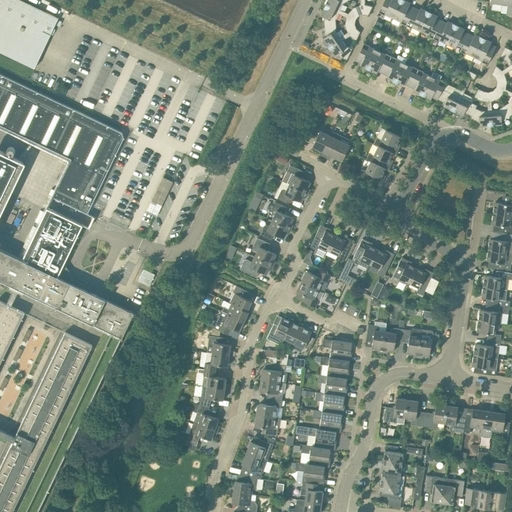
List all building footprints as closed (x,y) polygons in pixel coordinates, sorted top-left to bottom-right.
[(0,51),(35,68),(59,18),(20,0),(0,0),(0,1),(0,51)] [(343,4),(348,0),(347,0),(328,0),(326,5),(339,11),(338,13),(343,16),(345,12),(340,10),(343,4)] [(393,18),(401,0),(384,0),(379,12),(385,15),(385,14),(393,18)] [(406,25),(414,8),(409,5),(410,3),(403,0),(401,0),(393,18),(401,22),(400,23),(406,25)] [(511,0),(490,0),(490,1),(492,2),(491,9),(507,11),(507,13),(511,14),(511,0)] [(336,19),(338,13),(339,11),(326,5),(321,15),(324,16),(324,26),(336,26),(336,19)] [(420,31),(429,12),(421,8),(420,10),(414,8),(406,25),(412,28),(412,27),(420,31)] [(433,38),(441,21),(436,18),(437,16),(429,12),(420,31),(428,35),(427,36),(433,38)] [(447,44),(456,25),(448,21),(447,23),(441,21),(433,38),(439,41),(439,40),(447,44)] [(460,51),(468,34),(463,31),(464,29),(456,25),(447,44),(455,47),(454,49),(460,51)] [(341,39),(342,41),(347,38),(344,34),(340,37),(337,32),(336,26),(324,26),(325,37),(323,38),(329,47),(341,39)] [(474,57),(483,38),(475,34),(474,36),(468,34),(460,51),(466,54),(466,53),(474,57)] [(491,42),(483,38),(474,57),(482,60),(481,62),(487,64),(496,47),(490,44),(491,42)] [(346,46),(342,41),(341,39),(329,47),(335,57),(337,55),(347,60),(352,49),(346,46)] [(368,69),(377,50),(370,47),(370,46),(364,43),(356,60),(361,63),(360,65),(368,69)] [(506,60),(509,65),(510,67),(511,66),(511,50),(505,47),(500,57),(506,60)] [(378,71),(383,73),(391,56),(386,53),(385,54),(377,50),(368,69),(377,73),(378,71)] [(397,58),(391,56),(383,73),(388,76),(387,78),(395,82),(404,63),(407,59),(398,55),(397,58)] [(410,86),(418,69),(413,66),(412,67),(404,63),(395,82),(404,86),(405,84),(410,86)] [(422,95),(431,76),(424,73),(424,72),(418,69),(410,86),(415,89),(414,91),(422,95)] [(468,70),(465,75),(474,79),(476,74),(468,70)] [(434,72),(431,76),(422,95),(431,99),(432,97),(437,99),(445,83),(446,82),(440,79),(441,76),(434,72)] [(0,73),(0,125),(33,141),(71,159),(53,197),(87,214),(124,138),(122,132),(120,131),(0,73)] [(461,98),(464,93),(466,88),(463,86),(460,90),(445,83),(437,99),(444,103),(443,106),(453,110),(460,97),(461,98)] [(470,119),(476,108),(477,105),(472,103),(473,101),(473,99),(471,97),(470,96),(464,93),(461,98),(460,97),(453,110),(463,115),(464,112),(471,116),(470,119)] [(321,113),(330,114),(331,105),(322,104),(321,113)] [(482,111),(476,108),(470,119),(480,123),(480,126),(491,125),(490,110),(492,110),(492,105),(487,105),(488,110),(482,111)] [(510,116),(504,106),(498,110),(492,110),(490,110),(491,125),(502,124),(502,121),(510,116)] [(322,151),(330,135),(312,127),(306,139),(314,143),(312,146),(322,151)] [(378,146),(393,153),(396,154),(400,146),(399,144),(398,143),(401,137),(386,130),(381,139),(377,137),(374,144),(378,146)] [(332,131),(330,135),(322,151),(332,156),(342,136),(332,131)] [(352,141),(342,136),(332,156),(342,161),(352,141)] [(371,161),(385,169),(389,170),(393,162),(392,160),(390,159),(393,153),(378,146),(374,155),(369,153),(366,159),(371,161)] [(0,279),(15,286),(20,289),(85,320),(104,329),(112,333),(122,338),(134,313),(75,285),(62,268),(83,225),(47,208),(43,217),(22,260),(0,249),(0,202),(20,160),(19,160),(13,157),(15,153),(15,152),(15,151),(15,150),(14,149),(14,148),(13,147),(12,147),(10,147),(9,147),(8,148),(7,149),(5,153),(0,150),(0,279)] [(385,169),(371,161),(366,171),(362,169),(358,175),(381,186),(385,177),(384,175),(383,175),(385,169)] [(289,184),(308,193),(310,189),(308,188),(310,182),(301,178),(304,171),(290,165),(282,181),(289,184)] [(161,176),(145,212),(156,217),(172,181),(161,176)] [(306,197),(308,193),(289,184),(287,190),(284,189),(281,189),(277,198),(288,204),(291,198),(301,202),(303,196),(306,197)] [(257,191),(254,196),(261,200),(263,194),(257,191)] [(494,213),(511,215),(511,196),(507,195),(506,203),(495,202),(494,213)] [(272,220),(291,229),(293,225),(290,224),(293,218),(284,214),(287,207),(275,202),(271,211),(272,214),(275,215),(272,220)] [(110,226),(125,226),(125,213),(110,213),(110,226)] [(502,233),(511,234),(511,215),(494,213),(492,224),(503,226),(502,233)] [(289,233),(291,229),(272,220),(269,226),(267,225),(264,226),(260,234),(271,240),(274,234),(283,238),(286,232),(289,233)] [(328,250),(335,235),(329,232),(330,231),(329,229),(321,224),(310,247),(317,250),(319,246),(328,250)] [(511,234),(502,233),(501,240),(490,238),(488,250),(511,252),(511,234)] [(341,238),(335,235),(328,250),(338,255),(335,259),(342,262),(353,240),(344,236),(342,237),(341,238)] [(255,257),(273,265),(275,261),(273,260),(276,254),(266,250),(269,243),(257,238),(253,247),(254,250),(257,251),(255,257)] [(370,264),(377,249),(371,246),(372,245),(371,242),(362,238),(352,261),(368,268),(370,264)] [(383,252),(377,249),(370,264),(379,269),(377,273),(384,276),(395,254),(386,250),(384,250),(383,252)] [(511,257),(511,253),(488,250),(487,261),(498,262),(497,268),(510,270),(511,264),(511,257)] [(271,270),(273,265),(255,257),(252,262),(247,259),(244,260),(240,269),(257,277),(259,271),(266,274),(269,268),(271,270)] [(409,283),(416,268),(410,265),(411,264),(410,261),(402,257),(391,280),(397,283),(400,278),(409,283)] [(416,268),(409,283),(419,287),(416,292),(423,295),(434,273),(425,268),(423,269),(422,271),(416,268)] [(155,274),(146,270),(144,269),(139,280),(141,281),(150,285),(155,274)] [(301,281),(319,289),(323,280),(327,282),(330,275),(319,270),(316,275),(308,271),(306,273),(305,273),(301,281)] [(511,272),(496,271),(496,277),(485,275),(483,286),(507,290),(509,279),(511,279),(511,272)] [(314,298),(319,289),(301,281),(297,289),(299,290),(298,292),(307,296),(304,302),(315,307),(318,300),(314,298)] [(0,363),(25,313),(11,306),(20,289),(15,286),(6,304),(0,300),(0,363)] [(230,303),(232,304),(247,311),(251,301),(241,296),(244,289),(237,286),(233,292),(235,293),(230,303)] [(507,290),(483,286),(482,297),(492,299),(492,305),(509,307),(510,301),(506,300),(507,290)] [(328,294),(325,300),(332,304),(332,303),(336,305),(339,299),(328,294)] [(248,312),(247,311),(232,304),(229,309),(224,306),(222,311),(243,321),(244,321),(248,312)] [(508,314),(509,307),(492,305),(491,311),(480,309),(478,321),(496,323),(501,324),(503,313),(508,314)] [(243,321),(222,311),(214,328),(219,330),(220,331),(228,334),(231,328),(239,331),(243,321)] [(281,345),(284,338),(292,322),(293,319),(290,318),(288,320),(282,317),(278,325),(274,323),(267,338),(281,345)] [(382,352),(385,331),(386,323),(375,321),(375,325),(368,324),(367,336),(373,338),(372,348),(378,349),(378,351),(382,352)] [(496,323),(478,321),(477,332),(488,333),(487,339),(500,341),(501,335),(494,334),(496,323)] [(294,343),(302,327),(303,324),(299,322),(298,325),(292,322),(284,338),(294,343)] [(308,330),(302,327),(294,343),(304,348),(304,347),(309,350),(315,338),(309,336),(313,329),(309,327),(308,330)] [(212,330),(211,335),(220,337),(220,331),(219,330),(214,328),(212,330)] [(391,332),(385,331),(382,352),(387,353),(388,350),(394,351),(395,341),(402,342),(404,329),(394,328),(392,329),(391,332)] [(413,356),(418,357),(421,335),(422,329),(413,328),(410,330),(404,329),(402,342),(409,343),(407,353),(414,354),(413,356)] [(421,337),(418,357),(423,358),(423,355),(429,356),(431,346),(438,347),(439,334),(433,333),(433,332),(432,330),(422,329),(421,335),(421,337)] [(15,436),(0,428),(0,434),(13,441),(0,467),(0,511),(12,511),(92,345),(65,332),(15,436)] [(207,352),(232,356),(233,351),(230,350),(231,344),(219,343),(220,337),(211,335),(209,335),(207,352)] [(330,358),(349,361),(351,361),(352,354),(350,354),(352,342),(324,339),(323,346),(331,347),(330,358)] [(498,358),(500,341),(487,339),(486,345),(475,344),(474,355),(498,358)] [(278,351),(275,351),(265,349),(264,356),(265,356),(274,357),(277,358),(278,351)] [(231,360),(232,356),(207,352),(205,369),(215,370),(216,364),(228,366),(228,360),(231,360)] [(495,375),(498,358),(474,355),(472,366),(483,367),(482,373),(495,375)] [(327,376),(347,378),(348,379),(349,372),(348,372),(349,361),(330,358),(321,357),(320,362),(320,364),(329,365),(327,376)] [(261,380),(280,382),(281,372),(286,373),(287,365),(276,364),(274,363),(273,370),(263,368),(262,371),(261,380)] [(214,376),(215,370),(205,369),(202,386),(227,390),(228,385),(225,384),(226,378),(214,376)] [(347,378),(327,376),(319,375),(318,382),(326,383),(325,394),(344,396),(346,396),(347,390),(345,389),(347,378)] [(286,383),(280,382),(261,380),(260,388),(261,389),(261,391),(270,392),(270,399),(282,400),(283,393),(284,392),(286,383)] [(227,394),(227,390),(202,386),(201,397),(199,404),(209,407),(211,398),(223,400),(224,394),(227,394)] [(322,411),(342,414),(343,414),(344,407),(343,407),(344,396),(325,394),(316,392),(315,400),(324,401),(322,411)] [(405,417),(407,399),(396,398),(395,408),(386,407),(384,421),(397,423),(398,416),(405,417)] [(281,408),(282,400),(270,399),(269,405),(259,404),(259,406),(257,406),(256,415),(275,417),(277,407),(281,408)] [(424,426),(426,412),(417,411),(418,401),(407,399),(405,417),(412,418),(411,425),(424,426)] [(194,421),(217,430),(219,426),(216,425),(218,419),(207,415),(209,407),(199,404),(193,403),(191,411),(197,412),(194,421)] [(444,423),(447,405),(436,404),(435,413),(426,412),(424,426),(436,428),(437,422),(444,423)] [(447,405),(444,423),(451,424),(450,430),(463,432),(465,418),(457,417),(458,407),(447,405)] [(480,434),(483,410),(473,409),(472,413),(466,412),(465,418),(463,432),(480,434)] [(342,414),(322,411),(314,410),(313,417),(321,419),(320,429),(336,431),(341,432),(342,425),(340,425),(342,414)] [(491,437),(494,412),(483,410),(480,434),(480,436),(491,437)] [(505,413),(494,412),(491,437),(492,430),(502,431),(502,437),(508,438),(510,422),(504,421),(505,413)] [(281,418),(275,417),(256,415),(255,423),(256,424),(256,426),(266,427),(265,434),(277,436),(278,428),(280,427),(281,418)] [(216,435),(217,430),(194,421),(188,438),(198,441),(200,436),(211,439),(213,434),(216,435)] [(314,447),(330,449),(335,449),(336,443),(335,442),(336,431),(320,429),(308,428),(307,435),(315,436),(314,447)] [(246,453),(267,460),(273,444),(267,441),(265,447),(250,442),(246,453)] [(308,464),(325,466),(329,467),(330,460),(329,460),(330,449),(314,447),(302,445),(301,452),(310,453),(308,464)] [(423,449),(407,447),(406,453),(422,455),(423,449)] [(385,450),(384,461),(402,464),(403,452),(397,452),(395,451),(387,450),(385,450)] [(478,451),(477,460),(488,461),(489,453),(478,451)] [(267,460),(246,453),(242,463),(244,464),(240,475),(257,478),(260,478),(267,460)] [(400,474),(402,464),(384,461),(382,472),(400,474)] [(302,482),(317,484),(324,485),(325,477),(323,477),(325,466),(308,464),(296,462),(295,470),(304,471),(302,482)] [(415,477),(417,477),(423,478),(424,467),(417,465),(415,477)] [(399,485),(400,474),(382,472),(381,483),(399,485)] [(233,492),(251,494),(252,488),(256,489),(257,478),(240,475),(240,476),(240,481),(235,481),(233,492)] [(442,502),(445,485),(446,478),(426,475),(424,490),(432,491),(431,501),(442,502)] [(414,499),(420,500),(423,478),(417,477),(414,499)] [(446,478),(445,485),(442,502),(453,504),(454,495),(462,496),(464,480),(446,478)] [(317,484),(302,482),(300,494),(306,495),(305,500),(321,503),(323,491),(316,490),(317,484)] [(399,485),(381,483),(379,494),(389,495),(388,505),(400,507),(401,497),(397,496),(399,485)] [(484,508),(486,490),(467,487),(464,504),(471,504),(471,503),(474,503),(474,507),(484,508)] [(506,493),(486,490),(484,508),(495,509),(495,506),(498,507),(498,508),(504,509),(506,493)] [(237,510),(253,511),(256,511),(257,505),(255,501),(256,495),(251,494),(233,492),(232,503),(238,504),(237,510)] [(319,511),(321,503),(305,500),(297,499),(296,507),(293,509),(289,508),(287,511),(319,511)]
